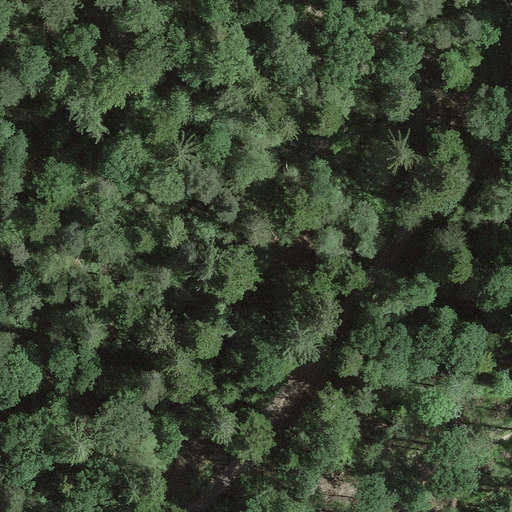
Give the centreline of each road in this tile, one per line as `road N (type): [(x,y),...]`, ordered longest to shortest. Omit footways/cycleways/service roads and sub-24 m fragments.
road 1 (track): [(511,125),(409,236),(250,462),(197,511)]
road 2 (track): [(310,511),(511,427)]
